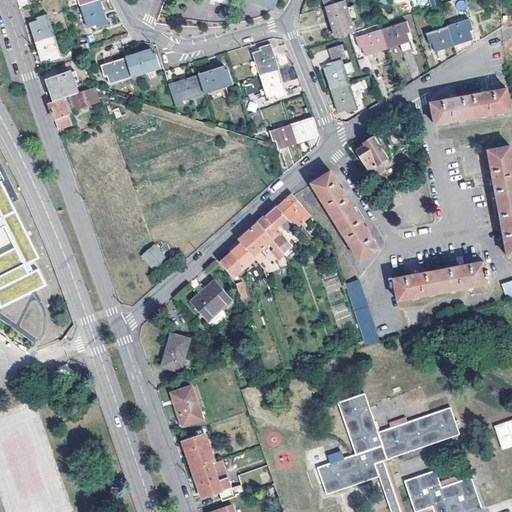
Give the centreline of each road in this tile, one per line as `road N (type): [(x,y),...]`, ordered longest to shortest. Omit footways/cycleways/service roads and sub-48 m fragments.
road 1 (unknown): [(0,115),(69,268),(153,511)]
road 2 (residential): [(120,326),(9,0)]
road 3 (residential): [(332,142),(394,241),(439,238),(446,216),(417,88)]
road 4 (residential): [(120,326),(332,142)]
road 5 (residential): [(185,511),(120,326)]
road 6 (residential): [(145,32),(193,48),(285,20)]
road 7 (residential): [(285,20),(332,142)]
